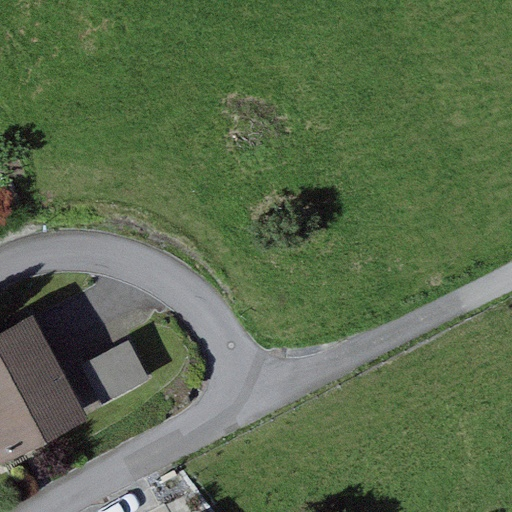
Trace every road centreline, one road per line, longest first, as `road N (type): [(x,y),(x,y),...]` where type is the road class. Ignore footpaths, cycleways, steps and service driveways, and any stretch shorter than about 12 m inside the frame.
road 1 (residential): [(248,403),(211,329),(157,285),(60,258),(0,277)]
road 2 (residential): [(511,283),(248,403)]
road 3 (residential): [(248,403),(54,511)]
